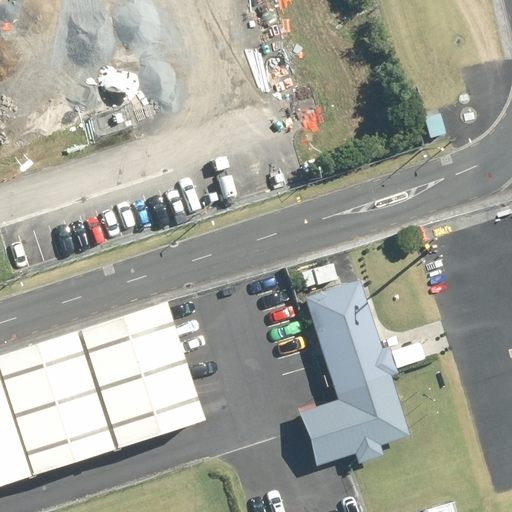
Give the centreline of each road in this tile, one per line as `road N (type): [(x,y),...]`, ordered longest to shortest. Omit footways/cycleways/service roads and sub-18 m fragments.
road 1 (unclassified): [(0,323),(332,217)]
road 2 (unclassified): [(475,166),(456,191),(356,225),(332,217)]
road 3 (unclassified): [(332,217),(349,199),(448,165),(475,166)]
